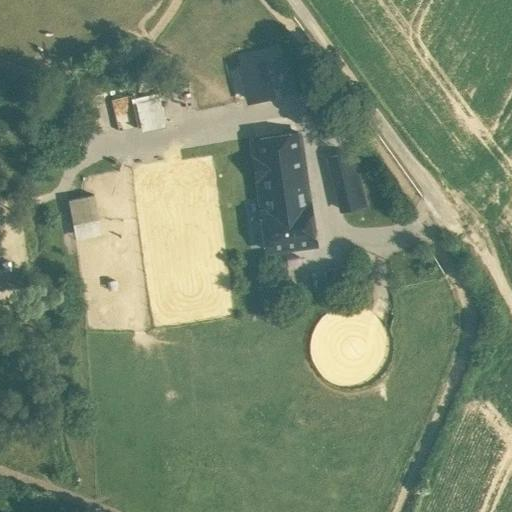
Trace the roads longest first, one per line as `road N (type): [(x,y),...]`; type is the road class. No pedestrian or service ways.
road 1 (track): [(264,0),(464,278),(464,349),(392,511)]
road 2 (track): [(176,0),(151,36),(89,71),(20,73),(0,60)]
road 3 (track): [(118,511),(0,462)]
